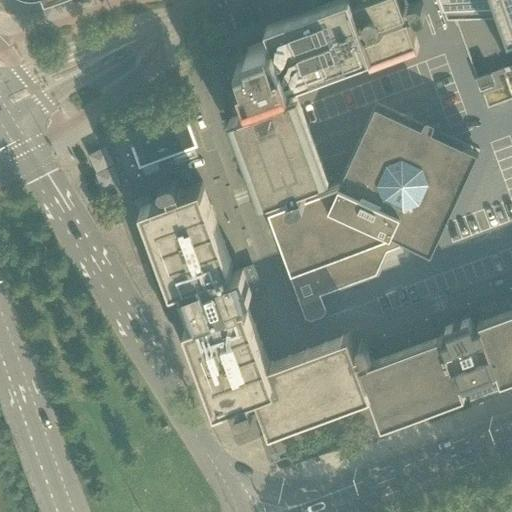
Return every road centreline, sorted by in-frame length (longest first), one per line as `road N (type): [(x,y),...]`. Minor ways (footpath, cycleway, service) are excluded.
road 1 (residential): [(511,277),(373,329),(347,322),(297,334),(177,20)]
road 2 (secondary): [(214,467),(0,123)]
road 3 (secondary): [(0,331),(65,511)]
road 4 (unclassified): [(0,123),(163,26)]
road 5 (unclassified): [(163,26),(0,85)]
road 6 (secondary): [(511,439),(364,497)]
road 7 (secondary): [(364,497),(298,497),(214,467)]
